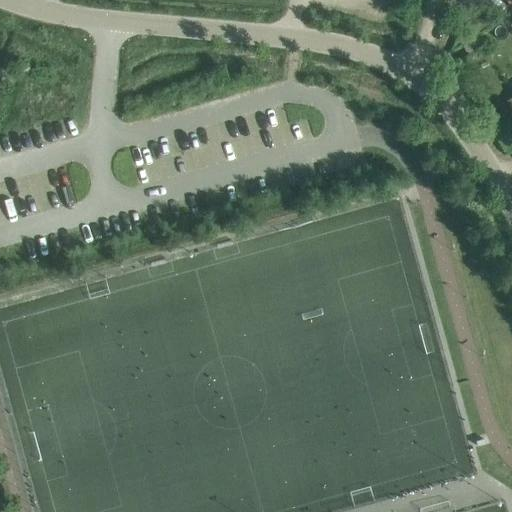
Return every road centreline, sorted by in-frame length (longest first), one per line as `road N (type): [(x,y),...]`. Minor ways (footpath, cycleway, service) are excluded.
road 1 (unclassified): [(410,72),(290,43),(110,24),(0,1)]
road 2 (unclassified): [(511,209),(465,130),(410,72)]
